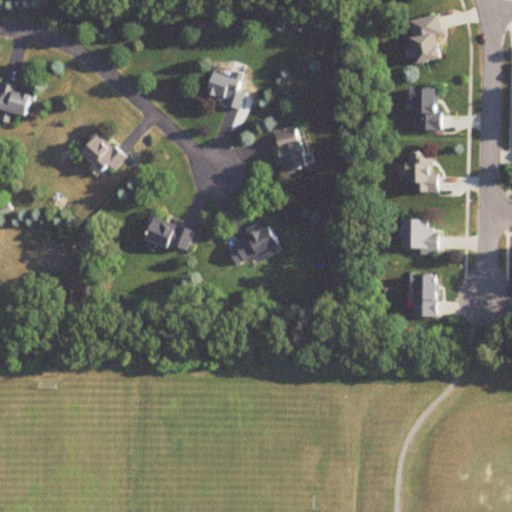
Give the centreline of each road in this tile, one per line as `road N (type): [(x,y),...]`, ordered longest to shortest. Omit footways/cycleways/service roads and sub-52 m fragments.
road 1 (residential): [(486,0),(492,12),(485,302)]
road 2 (residential): [(0,28),(64,42),(218,173)]
